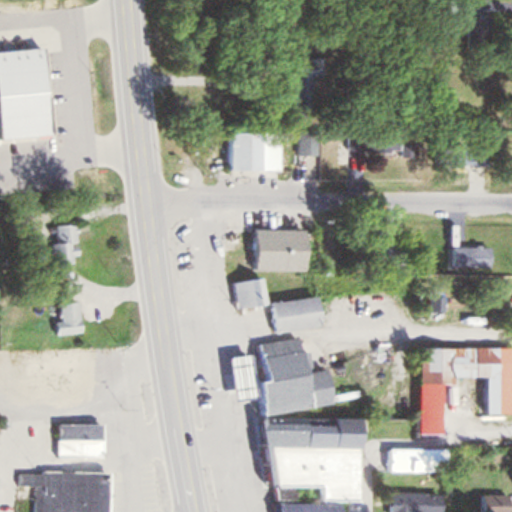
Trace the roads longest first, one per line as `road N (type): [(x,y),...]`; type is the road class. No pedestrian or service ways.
road 1 (primary): [(191,511),(158,319),(122,0)]
road 2 (residential): [(143,203),(347,196),(511,203)]
